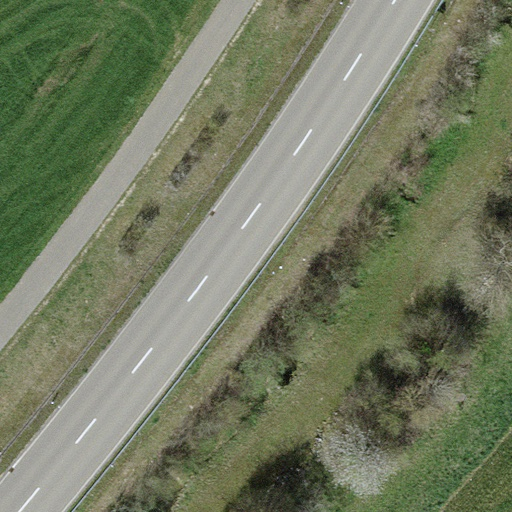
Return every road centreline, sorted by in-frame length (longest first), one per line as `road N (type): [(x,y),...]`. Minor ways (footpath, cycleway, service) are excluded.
road 1 (secondary): [(20,511),(345,79),(392,0)]
road 2 (track): [(0,330),(240,0)]
